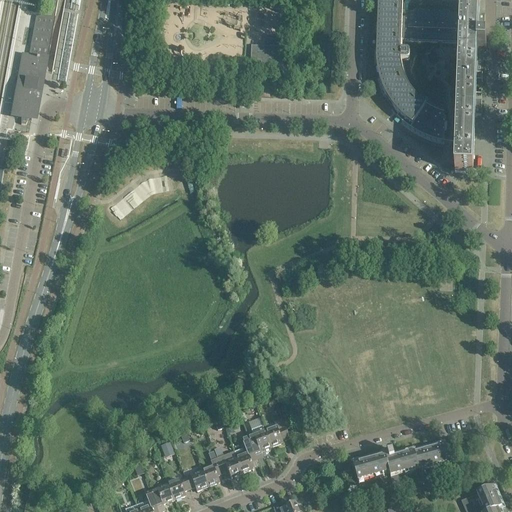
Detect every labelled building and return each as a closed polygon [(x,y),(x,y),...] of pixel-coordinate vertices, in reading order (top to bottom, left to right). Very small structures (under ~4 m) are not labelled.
[(378,0),(376,55),(376,60),(377,64),(377,69),(378,74),(379,79),(380,83),(382,88),(384,92),(386,96),(388,101),(391,105),(394,108),(399,115),(397,117),(397,116),(397,117),(402,122),(406,125),(410,128),(414,131),(418,134),(423,136),(428,138),(433,140),(438,141),(442,142),(443,141),(442,141),(444,114),(444,113),(441,112),(438,111),(436,110),(433,108),(430,107),(427,105),(424,103),(421,101),(419,98),(416,96),(414,93),(412,90),(410,87),(408,84),(407,81),(405,78),(404,74),(403,71),(403,68),(402,64),(402,61),(408,61),(410,59),(410,52),(409,51),(402,51),(403,41),(460,43),(455,172),(473,173),(475,115),(481,116),(481,108),(482,101),(476,101),(477,73),(483,73),(483,58),(481,58),(481,51),(487,52),(487,51),(487,44),(486,44),(486,42),(486,41),(484,37),(484,36),(484,34),(484,33),(484,31),(484,30),(485,15),(479,15),(479,0),(470,0),(461,0),(461,14),(460,14),(459,13),(459,12),(458,12),(457,12),(456,12),(455,13),(454,14),(450,14),(449,14),(449,13),(449,12),(448,12),(448,11),(447,11),(446,11),(446,12),(445,12),(445,13),(444,13),(444,14),(439,14),(439,13),(438,12),(438,11),(437,11),(436,11),(435,11),(435,12),(434,12),(434,13),(429,13),(429,12),(428,12),(428,11),(427,11),(426,11),(425,11),(424,11),(424,12),(424,13),(423,13),(418,13),(418,12),(418,11),(417,11),(417,10),(416,10),(415,10),(414,11),(413,12),(413,13),(403,12),(403,0),(378,0)] [(37,16),(30,49),(49,53),(55,19),(37,16)] [(28,64),(29,56),(30,49),(0,43),(0,59),(9,61),(21,63),(28,64)] [(251,59),(251,71),(287,72),(288,48),(258,47),(257,59),(251,59)] [(43,58),(48,59),(49,53),(30,49),(29,56),(28,64),(21,63),(14,97),(22,99),(20,108),(18,119),(21,120),(21,125),(25,126),(28,121),(31,122),(37,90),(38,90),(39,85),(38,85),(43,58)] [(293,70),(296,71),(300,71),(301,59),(294,59),(293,70)] [(270,449),(272,449),(265,432),(266,432),(261,420),(249,424),(254,437),(248,439),(257,461),(263,459),(261,453),(264,452),(264,453),(266,454),(270,453),(271,451),(270,449)] [(266,432),(265,432),(272,449),(283,444),(283,442),(290,439),(282,420),(274,423),(276,428),(266,432)] [(233,426),(225,429),(227,435),(235,432),(233,426)] [(184,444),(190,442),(188,436),(181,439),(184,444)] [(243,450),(234,453),(243,475),(254,470),(252,463),(257,461),(248,439),(242,441),(243,450)] [(450,463),(451,463),(446,444),(393,459),(393,456),(394,456),(392,450),(387,451),(388,454),(384,455),(385,457),(353,465),(359,484),(359,482),(390,474),(393,487),(388,488),(389,494),(393,493),(396,492),(400,491),(403,490),(407,489),(405,483),(401,485),(399,476),(450,461),(450,463)] [(217,460),(223,475),(229,473),(231,479),(243,475),(234,453),(217,460)] [(218,477),(223,475),(217,460),(211,462),(213,468),(202,472),(209,488),(220,484),(218,477)] [(197,493),(209,488),(202,472),(185,478),(190,490),(195,488),(197,493)] [(184,492),(190,490),(185,478),(168,485),(175,502),(186,497),(184,492)] [(175,502),(168,485),(151,492),(159,511),(164,511),(166,511),(163,506),(175,502)] [(503,511),(502,509),(493,488),(477,495),(484,511),(503,511)] [(159,511),(151,492),(145,494),(148,502),(137,506),(139,511),(159,511)]
